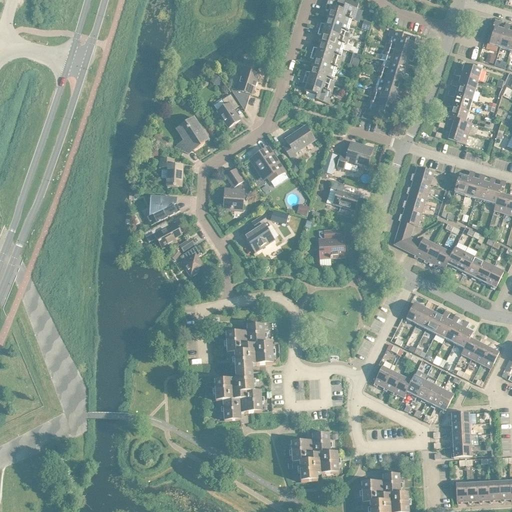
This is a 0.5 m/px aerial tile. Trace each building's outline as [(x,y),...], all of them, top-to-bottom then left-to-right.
[(331,9),(329,15),(353,22),(358,5),(347,2),(346,7),(336,4),(336,0),(326,0),(324,6),(331,9)] [(320,19),(318,25),(349,34),(353,22),(329,15),(327,22),(320,19)] [(366,17),(364,25),(371,27),(374,20),(366,17)] [(492,41),(503,45),(508,27),(506,27),(501,25),(503,19),(498,17),(496,24),(497,24),(492,41)] [(503,45),(511,47),(511,28),(511,25),(511,21),(508,20),(506,27),(508,27),(503,45)] [(324,33),(322,39),(345,47),(349,34),(318,25),(317,31),(324,33)] [(395,28),(390,46),(420,55),(422,49),(415,47),(417,40),(414,40),(416,33),(403,29),(403,31),(395,28)] [(313,44),(311,49),(342,59),(345,47),(322,39),(320,46),(313,44)] [(390,46),(386,58),(409,65),(411,58),(418,61),(420,55),(390,46)] [(316,57),(314,64),(338,71),(342,59),(311,49),(309,55),(316,57)] [(498,55),(490,52),(488,58),(496,61),(498,55)] [(386,58),(382,70),(413,79),(414,74),(407,71),(409,65),(386,58)] [(457,72),(463,74),(464,72),(481,78),(484,67),(479,66),(467,62),(465,69),(458,67),(457,72)] [(305,68),(303,74),(334,83),(338,71),(314,64),(312,70),(305,68)] [(260,80),(259,80),(261,71),(246,67),(240,87),(234,86),(234,87),(247,108),(253,90),(255,91),(258,82),(259,82),(260,80)] [(382,70),(378,82),(402,89),(404,83),(411,85),(413,79),(382,70)] [(217,72),(212,79),(219,84),(224,77),(217,72)] [(453,83),(460,85),(460,83),(478,88),(481,78),(464,72),(463,74),(461,80),(455,78),(453,83)] [(334,83),(303,74),(302,79),(309,81),(307,88),(319,92),(318,97),(329,100),(334,83)] [(378,82),(375,94),(405,103),(407,98),(400,96),(402,89),(378,82)] [(450,93),(457,95),(457,93),(475,98),(478,88),(460,83),(460,85),(458,90),(452,88),(450,93)] [(220,108),(231,125),(243,117),(236,107),(241,103),(233,91),(224,97),(228,103),(220,108)] [(447,103),(453,105),(454,103),(471,109),(475,98),(457,93),(457,95),(455,100),(449,98),(447,103)] [(405,103),(375,94),(369,112),(380,115),(382,110),(394,114),(396,107),(403,109),(405,103)] [(451,114),(457,116),(468,119),(471,109),(454,103),(453,105),(452,111),(445,109),(444,114),(450,116),(451,114)] [(187,120),(190,125),(189,126),(190,126),(182,131),(186,137),(177,142),(191,151),(191,150),(189,149),(190,148),(194,145),(194,146),(196,148),(208,140),(207,139),(211,137),(211,138),(212,138),(196,114),(187,120)] [(457,116),(454,126),(471,131),(475,121),(468,119),(457,116)] [(298,150),(317,137),(308,123),(288,136),(291,141),(286,144),(294,156),(299,152),(298,150)] [(471,131),(454,126),(451,137),(468,142),(471,131)] [(159,130),(155,138),(167,144),(171,136),(159,130)] [(353,139),(349,154),(343,152),(339,164),(347,166),(349,160),(369,166),(375,146),(353,139)] [(267,146),(252,156),(263,173),(267,170),(273,178),(288,169),(278,154),(274,148),(270,150),(267,146)] [(330,149),(324,168),(334,171),(340,152),(330,149)] [(163,155),(162,162),(170,163),(169,184),(184,185),(184,175),(182,175),(182,172),(186,172),(186,166),(185,166),(185,163),(176,162),(176,156),(163,155)] [(293,165),(297,171),(301,167),(298,162),(293,165)] [(413,178),(415,178),(433,183),(437,170),(419,164),(417,172),(415,171),(413,178)] [(244,180),(246,178),(238,166),(228,172),(236,185),(236,187),(227,186),(225,206),(246,208),(247,188),(244,187),(244,185),(244,184),(246,183),(244,180)] [(467,192),(478,195),(483,178),(481,178),(476,176),(477,170),(473,168),(471,174),(473,175),(467,192)] [(478,195),(488,199),(493,181),(491,181),(486,179),(488,173),(483,171),(481,178),(483,178),(478,195)] [(457,189),(467,192),(473,175),(471,174),(462,172),(457,189)] [(488,199),(498,202),(499,202),(502,191),(504,185),(502,184),(496,182),(498,176),(493,174),(491,181),(493,181),(488,199)] [(329,200),(356,208),(360,194),(344,189),(347,182),(335,178),(329,200)] [(409,191),(411,192),(429,197),(433,183),(415,178),(413,185),(411,185),(409,191)] [(496,208),(507,211),(511,194),(511,193),(502,191),(499,202),(498,202),(496,208)] [(405,205),(407,205),(424,210),(429,197),(411,192),(409,199),(407,198),(405,205)] [(153,193),(153,204),(156,204),(155,212),(150,214),(154,222),(182,208),(177,197),(177,194),(153,193)] [(309,214),(312,204),(305,202),(302,212),(309,214)] [(401,218),(403,219),(416,223),(420,224),(424,210),(407,205),(405,212),(403,212),(401,218)] [(291,213),(276,209),(273,218),(288,222),(291,213)] [(257,224),(246,232),(257,250),(277,237),(267,222),(270,219),(265,212),(254,220),(257,224)] [(403,219),(401,225),(415,229),(416,223),(403,219)] [(166,220),(146,230),(151,239),(159,235),(163,242),(168,243),(170,243),(171,243),(172,241),(178,238),(176,236),(184,232),(183,231),(185,230),(182,223),(180,224),(178,221),(171,225),(168,224),(166,220)] [(321,237),(322,256),(348,255),(347,243),(344,243),(343,227),(326,228),(327,236),(321,237)] [(396,242),(406,247),(413,235),(399,231),(396,242)] [(183,242),(187,248),(197,241),(193,235),(183,242)] [(406,247),(412,250),(418,237),(413,235),(406,247)] [(421,254),(427,257),(435,241),(425,236),(423,240),(418,237),(412,250),(418,253),(416,255),(420,256),(421,254)] [(430,259),(437,262),(445,246),(435,241),(427,257),(426,260),(429,261),(430,259)] [(183,254),(186,259),(185,260),(190,267),(189,268),(191,272),(193,271),(193,272),(195,272),(195,273),(200,270),(199,269),(206,264),(199,254),(203,252),(198,244),(183,254)] [(458,268),(459,266),(467,250),(457,245),(454,251),(449,261),(450,261),(455,264),(454,266),(458,268)] [(447,267),(450,261),(449,261),(454,251),(445,246),(437,262),(436,264),(439,266),(440,264),(447,267)] [(177,248),(173,253),(178,257),(182,251),(177,248)] [(468,273),(469,271),(477,255),(467,250),(459,266),(465,269),(464,271),(468,273)] [(477,278),(478,276),(486,260),(477,255),(469,271),(475,274),(474,276),(477,278)] [(487,283),(488,281),(496,264),(486,260),(478,276),(484,279),(483,281),(487,283)] [(496,264),(488,281),(494,284),(493,286),(497,287),(498,285),(498,286),(506,269),(496,264)] [(409,316),(419,321),(427,305),(417,300),(409,316)] [(419,321),(428,326),(436,310),(427,305),(419,321)] [(438,331),(448,336),(456,320),(454,319),(449,317),(452,311),(447,308),(444,314),(446,315),(438,331)] [(428,326),(438,331),(446,315),(444,314),(436,310),(428,326)] [(448,336),(457,341),(465,325),(464,324),(459,321),(462,316),(457,313),(454,319),(456,320),(448,336)] [(457,341),(467,346),(472,336),(475,330),(468,326),(471,320),(467,318),(464,324),(465,325),(457,341)] [(237,362),(238,370),(255,369),(254,359),(259,359),(259,362),(276,362),(275,341),(267,341),(266,322),(249,323),(250,332),(246,333),(245,329),(228,330),(229,339),(231,339),(232,344),(229,344),(230,351),(237,350),(237,357),(240,356),(240,361),(237,362)] [(464,352),(473,357),(482,341),(472,336),(467,346),(464,352)] [(473,357),(483,361),(491,345),(482,341),(473,357)] [(491,345),(483,361),(493,367),(501,350),(491,345)] [(380,382),(387,385),(395,369),(385,364),(377,380),(376,382),(379,384),(380,382)] [(418,396),(419,394),(429,372),(420,367),(417,373),(414,379),(409,389),(415,392),(414,394),(418,396)] [(255,369),(238,370),(239,380),(234,380),(234,377),(217,378),(218,399),(225,398),(226,418),(243,417),(243,407),(247,407),(247,410),(264,409),(264,400),(261,400),(261,395),(264,395),(263,389),(256,389),(256,383),(253,383),(253,378),(255,378),(255,369)] [(390,387),(396,390),(404,374),(395,369),(387,385),(386,387),(389,389),(390,387)] [(427,401),(428,399),(436,383),(439,377),(429,372),(419,394),(424,397),(423,399),(427,401)] [(406,395),(409,389),(414,379),(404,374),(396,390),(395,392),(398,394),(399,392),(406,395)] [(437,406),(438,404),(446,387),(436,383),(428,399),(434,402),(433,404),(437,406)] [(446,387),(438,404),(444,407),(443,409),(446,410),(447,408),(448,409),(456,392),(446,387)] [(452,423),(454,423),(472,422),(472,411),(453,412),(454,418),(452,419),(452,423)] [(453,433),(455,433),(473,432),(472,422),(454,423),(454,429),(452,429),(453,433)] [(294,449),(296,448),(297,453),(294,454),(295,460),(302,460),(302,466),(305,466),(305,471),(302,471),(303,480),(320,479),(319,469),(324,469),(324,472),(341,471),(340,450),(333,451),(331,431),(314,432),(315,442),(311,442),(310,439),(293,440),(294,449)] [(453,444),(455,444),(473,443),(473,432),(455,433),(455,440),(453,440),(453,444)] [(473,443),(455,444),(456,451),(453,451),(454,455),(456,455),(474,454),(473,443)] [(373,511),(372,511),(389,511),(390,510),(394,509),(394,511),(404,511),(411,511),(410,491),(403,491),(402,472),(385,473),(385,482),(381,483),(381,479),(364,480),(364,489),(367,489),(367,494),(365,494),(365,501),(372,501),(372,507),(375,506),(375,511),(373,511)] [(511,478),(501,479),(502,497),(503,500),(506,499),(506,497),(511,496),(511,478)] [(501,479),(491,480),(492,498),(492,500),(495,500),(495,498),(502,497),(501,479)] [(480,480),(469,481),(470,499),(470,501),(474,501),(474,499),(481,499),(480,480)] [(491,480),(480,480),(481,499),(481,501),(485,501),(484,498),(492,498),(491,480)] [(470,499),(469,481),(458,482),(459,500),(460,502),(463,502),(463,500),(470,499)]
